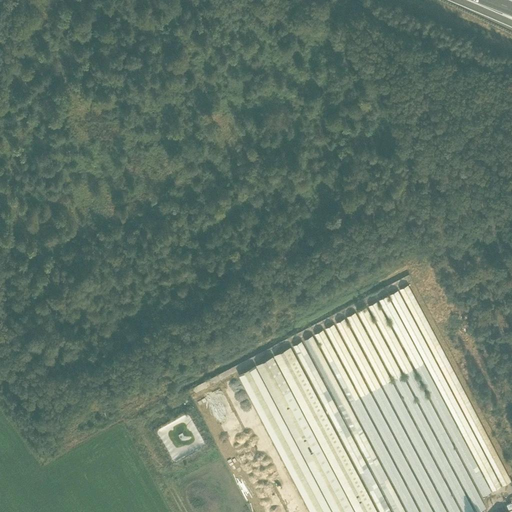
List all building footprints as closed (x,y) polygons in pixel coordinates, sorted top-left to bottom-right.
[(408,284),(399,289),(502,485),(511,480),(408,284)] [(398,290),(389,295),(492,491),(501,486),(398,290)] [(387,295),(379,300),(482,496),(491,492),(387,295)] [(377,301),(368,306),(476,511),(478,511),(485,508),(377,301)] [(473,511),(366,307),(358,311),(463,511),(473,511)] [(460,511),(356,312),(347,317),(449,511),(460,511)] [(446,511),(345,319),(336,323),(435,511),(446,511)] [(432,511),(334,324),(325,329),(421,511),(432,511)] [(419,511),(323,329),(314,334),(408,511),(419,511)] [(405,511),(312,336),(304,340),(394,511),(405,511)] [(391,511),(302,341),(293,346),(380,511),(391,511)] [(377,511),(291,346),(274,355),(356,511),(377,511)] [(354,511),(272,356),(256,365),(334,511),(354,511)] [(331,511),(255,365),(238,374),(310,511),(331,511)] [(303,511),(232,377),(216,386),(281,511),(303,511)] [(278,511),(213,387),(196,396),(256,511),(278,511)] [(157,432),(162,439),(166,436),(164,433),(175,425),(177,428),(185,423),(190,430),(193,428),(184,413),(157,432)]
